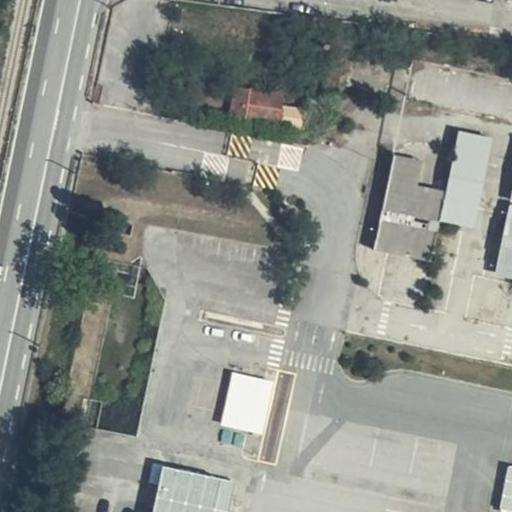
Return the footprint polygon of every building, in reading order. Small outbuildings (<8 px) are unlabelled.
[(511,78),(421,61),(414,99),(511,118),(511,78)] [(255,85),(237,87),(232,112),(304,129),(309,108),(283,102),(286,91),(255,85)] [(445,201),(441,226),(471,232),(488,143),(457,138),(445,201)] [(397,156),(389,190),(418,196),(425,162),(397,156)] [(418,196),(389,190),(378,243),(435,255),(445,201),(418,196)] [(511,253),(511,209),(503,252),(511,253)] [(275,380),(234,371),(222,424),(264,433),(275,380)] [(231,511),(238,480),(167,464),(155,511),(231,511)] [(511,464),(507,464),(499,509),(511,511),(511,464)]
